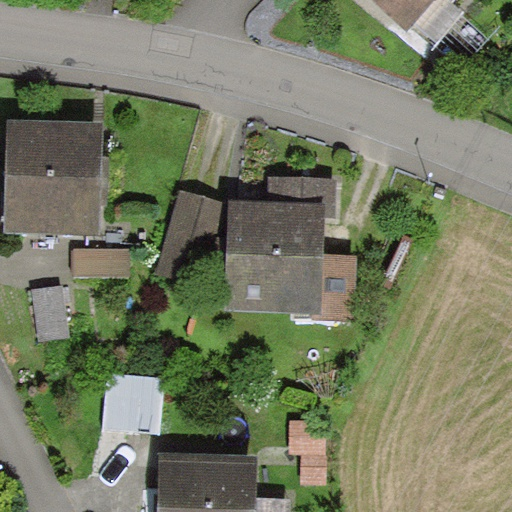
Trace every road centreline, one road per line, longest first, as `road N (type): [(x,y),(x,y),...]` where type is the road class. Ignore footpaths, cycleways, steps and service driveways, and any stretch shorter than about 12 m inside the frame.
road 1 (residential): [(511,169),(305,86),(0,23)]
road 2 (residential): [(51,511),(0,402)]
